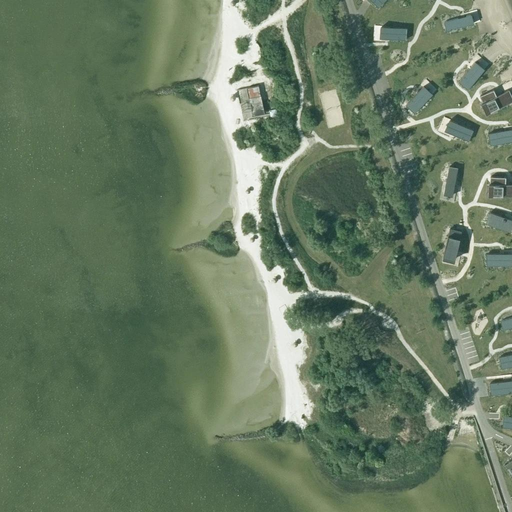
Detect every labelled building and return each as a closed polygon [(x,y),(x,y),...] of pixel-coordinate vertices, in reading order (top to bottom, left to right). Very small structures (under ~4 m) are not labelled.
[(422,37),(412,39),(413,46),(423,44),(422,37)] [(258,84),(246,86),(247,94),(259,93),(258,84)] [(511,101),(511,96),(509,89),(485,99),(489,111),(511,101)] [(263,106),(260,96),(250,98),(253,108),(263,106)] [(277,106),(270,108),(272,116),(279,115),(277,106)] [(511,182),(493,183),(493,195),(511,194),(511,182)] [(449,229),(443,255),(455,258),(461,232),(449,229)] [(511,413),(511,412),(494,417),(496,425),(511,421),(511,413)] [(504,447),(511,444),(511,434),(501,438),(504,447)]
